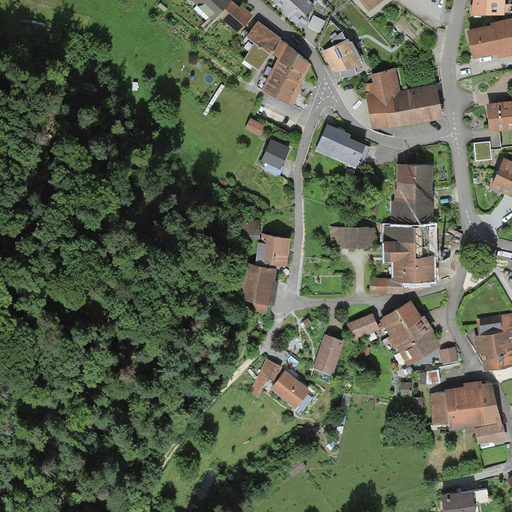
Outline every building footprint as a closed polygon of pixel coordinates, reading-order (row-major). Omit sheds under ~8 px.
[(189,0),(214,22),(219,16),(232,2),(233,0),(232,0),(189,0)] [(271,0),(284,12),(283,13),(286,16),(289,19),(291,18),(298,25),(300,22),(301,23),(302,24),(303,25),(304,25),(306,25),(307,25),(308,25),(309,23),(309,22),(309,20),(309,19),(308,19),(306,17),(315,7),(307,0),(271,0)] [(385,0),(359,0),(369,12),(385,0)] [(504,17),(504,0),(473,0),(471,16),(504,17)] [(239,8),(232,2),(219,16),(239,34),(253,16),(241,5),(239,8)] [(325,21),(314,16),(308,27),(320,33),(325,21)] [(491,27),(467,32),(473,60),(497,55),(498,59),(511,56),(511,19),(490,24),(491,27)] [(281,39),(258,22),(247,38),(254,44),(244,60),(259,71),(273,52),(272,52),(281,39)] [(332,40),(335,46),(346,40),(342,32),(332,40)] [(335,46),(322,52),(329,65),(334,73),(340,72),(355,69),(362,66),(359,60),(362,59),(353,42),(350,43),(348,39),(346,40),(335,46)] [(311,65),(281,41),(273,55),(278,59),(262,90),(293,106),(303,87),(301,86),(302,83),(311,65)] [(357,75),(355,69),(340,72),(341,78),(357,75)] [(395,69),(371,74),(373,84),(364,86),(372,130),(444,119),(436,86),(400,93),(395,69)] [(511,102),(487,105),(490,133),(511,130),(511,102)] [(265,126),(251,119),(245,129),(259,136),(265,126)] [(351,135),(329,125),(317,150),(356,167),(366,145),(350,138),(351,135)] [(290,149),(271,141),(262,162),(280,170),(290,149)] [(490,142),(474,143),(476,161),(492,159),(490,142)] [(511,190),(511,162),(504,159),(491,188),(509,197),(511,190)] [(433,167),(397,166),(397,191),(394,191),(394,201),(386,201),(385,226),(433,227),(434,192),(433,192),(433,167)] [(260,220),(237,220),(237,240),(260,240),(260,220)] [(435,227),(433,227),(385,226),(385,263),(394,263),(393,278),(393,282),(404,282),(431,283),(434,283),(435,227)] [(375,227),(330,227),(330,249),(375,249),(375,227)] [(291,240),(262,234),(261,243),(258,243),(255,266),(266,268),(267,266),(286,267),(289,250),(291,240)] [(255,266),(245,263),(240,300),(253,305),(253,311),(268,315),(268,307),(275,307),(279,283),(275,283),(277,271),(266,268),(255,266)] [(393,282),(393,278),(370,278),(370,294),(403,294),(404,282),(393,282)] [(431,288),(431,283),(404,282),(403,294),(431,288)] [(422,312),(411,294),(383,312),(384,313),(380,315),(382,320),(385,324),(390,332),(422,312)] [(378,321),(373,309),(347,321),(354,338),(380,326),(378,321)] [(425,311),(422,312),(390,332),(387,335),(397,351),(400,350),(433,328),(435,327),(425,311)] [(511,311),(477,317),(479,331),(510,326),(511,339),(511,311)] [(479,331),(474,331),(476,350),(481,350),(482,352),(484,368),(511,364),(511,339),(510,326),(479,331)] [(441,342),(433,328),(400,350),(407,363),(441,342)] [(333,371),(344,336),(325,330),(314,365),(333,371)] [(456,344),(439,348),(442,363),(459,360),(456,344)] [(371,346),(364,345),(363,353),(369,355),(371,346)] [(282,364),(267,356),(260,371),(268,375),(276,378),(282,364)] [(310,386),(285,367),(271,385),(296,404),(310,386)] [(439,368),(421,371),(420,383),(441,380),(439,368)] [(268,375),(260,371),(250,392),(258,396),(268,375)] [(481,380),(481,376),(464,379),(464,382),(445,384),(446,387),(429,391),(432,423),(449,419),(450,428),(465,427),(466,432),(476,431),(475,424),(486,422),(481,380)] [(493,378),(481,380),(486,422),(502,419),(493,378)] [(412,380),(401,380),(401,394),(412,394),(412,380)] [(423,395),(412,395),(412,422),(423,422),(423,395)] [(507,436),(502,419),(486,422),(475,424),(476,431),(478,442),(507,436)] [(299,454),(286,465),(294,475),(307,464),(299,454)] [(476,511),(472,484),(441,489),(445,511),(476,511)]
